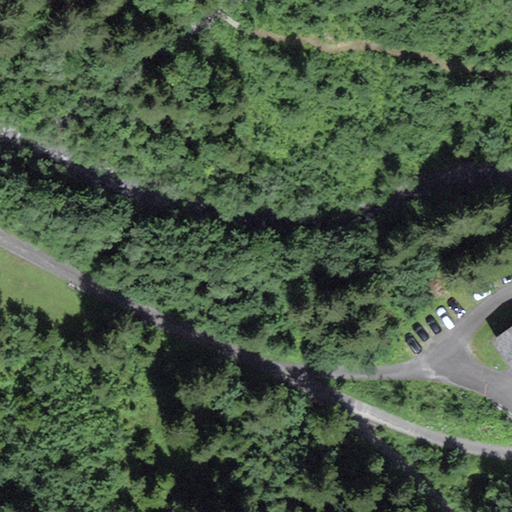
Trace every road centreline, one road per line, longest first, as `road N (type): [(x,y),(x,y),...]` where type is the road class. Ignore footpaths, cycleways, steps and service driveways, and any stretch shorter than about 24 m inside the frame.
road 1 (residential): [(0,237),(341,404)]
road 2 (track): [(456,511),(341,404)]
